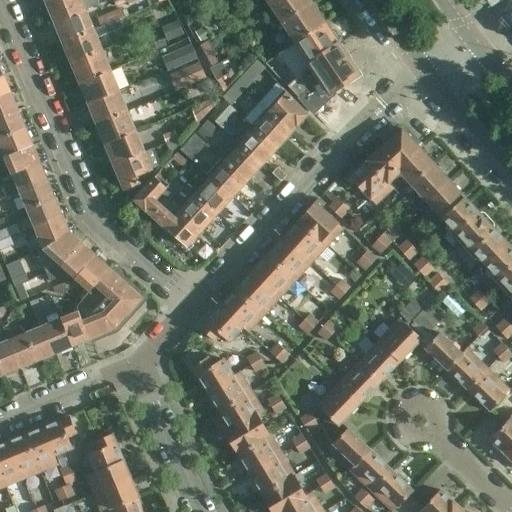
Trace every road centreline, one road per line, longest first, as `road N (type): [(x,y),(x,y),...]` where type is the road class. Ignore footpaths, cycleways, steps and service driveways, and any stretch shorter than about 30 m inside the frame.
road 1 (residential): [(0,0),(95,217),(196,304)]
road 2 (residential): [(196,304),(383,104),(425,76)]
road 3 (residential): [(200,511),(138,366)]
road 4 (residential): [(0,422),(138,366)]
road 5 (tertiary): [(425,76),(511,174)]
road 6 (residential): [(511,509),(418,423)]
